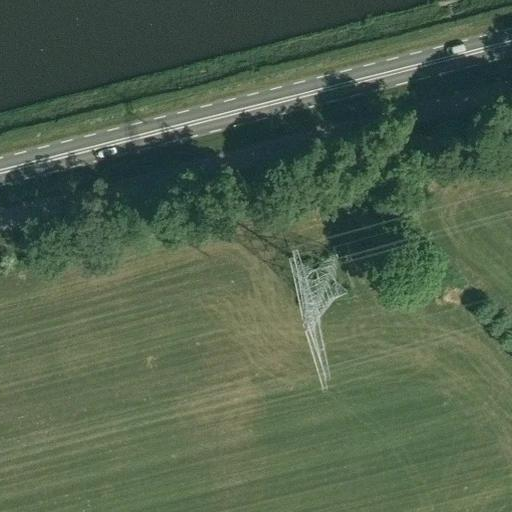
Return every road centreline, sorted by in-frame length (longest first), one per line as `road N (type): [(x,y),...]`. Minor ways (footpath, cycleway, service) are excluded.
road 1 (primary): [(0,172),(511,42)]
road 2 (unclassified): [(0,230),(511,102)]
